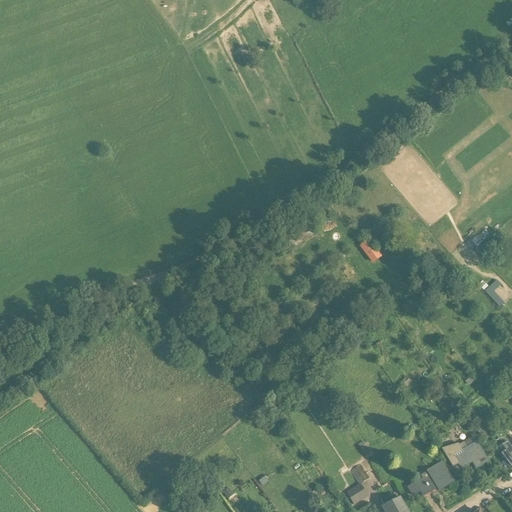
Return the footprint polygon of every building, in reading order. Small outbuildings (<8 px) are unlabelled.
[(372,264),(382,257),(375,247),(379,243),(374,236),(359,247),(372,264)] [(482,291),(487,286),(484,282),(479,287),(482,291)] [(488,288),(484,292),(498,308),(503,304),(488,288)] [(476,385),(471,377),(465,382),(470,390),(476,385)] [(483,440),(493,434),(487,425),(477,431),(483,440)] [(475,444),(472,437),(450,451),(461,469),(472,462),(476,468),(487,462),(476,443),(475,444)] [(511,470),(511,469),(511,449),(505,440),(502,440),(500,440),(498,440),(493,443),(495,446),(497,450),(511,470)] [(365,456),(370,453),(363,442),(358,445),(365,456)] [(453,482),(442,463),(427,472),(431,477),(425,481),(423,479),(408,488),(413,496),(420,492),(423,497),(437,488),(439,491),(453,482)] [(360,465),(350,471),(359,485),(369,479),(360,465)] [(261,485),(268,481),(265,477),(258,481),(261,485)] [(367,497),(359,485),(359,486),(358,485),(346,493),(354,505),(367,497)] [(228,499),(232,498),(234,495),(229,488),(223,493),(228,499)] [(407,511),(399,498),(382,507),(384,511),(407,511)]
